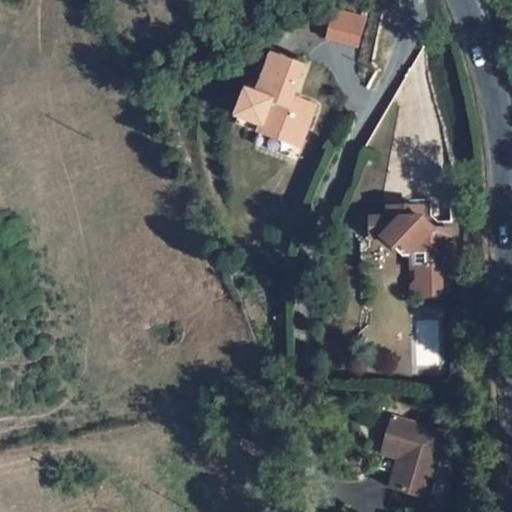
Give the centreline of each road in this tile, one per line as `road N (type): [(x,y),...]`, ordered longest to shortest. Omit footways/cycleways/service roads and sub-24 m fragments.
road 1 (unclassified): [(410,0),(409,36),(326,203),(304,280),(302,351),(320,511)]
road 2 (secondary): [(462,0),(492,86),(511,281)]
